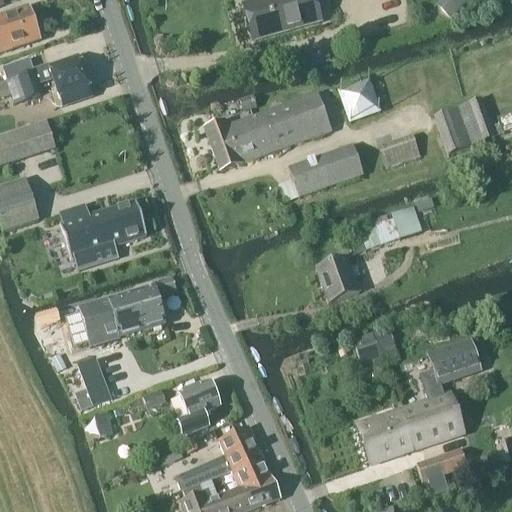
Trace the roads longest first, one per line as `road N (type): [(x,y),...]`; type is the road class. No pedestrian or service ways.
road 1 (residential): [(301,511),(198,277),(105,0)]
road 2 (track): [(53,511),(0,354)]
